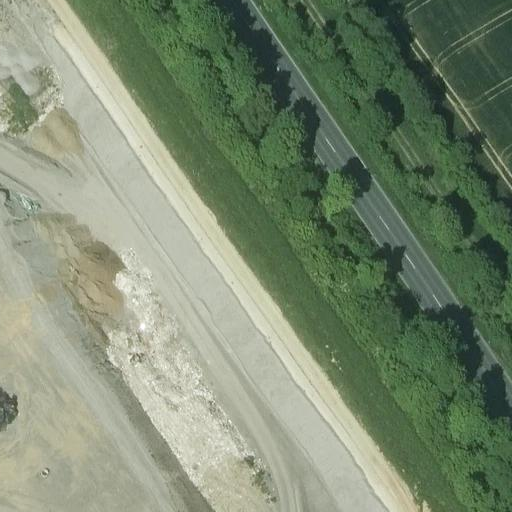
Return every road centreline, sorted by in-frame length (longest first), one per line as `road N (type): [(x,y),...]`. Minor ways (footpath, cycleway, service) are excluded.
road 1 (primary): [(511,412),(228,0)]
road 2 (track): [(511,320),(296,0)]
